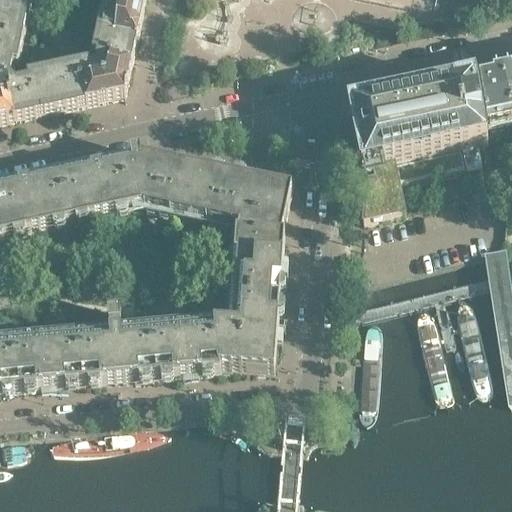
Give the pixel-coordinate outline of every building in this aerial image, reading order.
[(0,0),(0,17),(23,23),(27,0),(0,0)] [(137,46),(147,1),(144,0),(109,0),(102,38),(137,46)] [(0,65),(14,68),(23,23),(0,17),(0,65)] [(126,102),(137,46),(102,38),(95,71),(99,71),(107,106),(126,102)] [(14,68),(0,65),(0,128),(16,125),(9,91),(14,85),(11,82),(14,68)] [(99,71),(95,71),(79,75),(86,110),(107,106),(99,71)] [(86,110),(79,75),(50,81),(57,116),(86,110)] [(511,79),(510,80),(505,82),(505,81),(503,81),(511,123),(511,79)] [(57,116),(50,81),(29,86),(37,121),(57,116)] [(511,128),(511,123),(503,81),(479,86),(489,134),(511,128)] [(37,121),(29,86),(17,88),(14,85),(9,91),(16,125),(37,121)] [(485,173),(481,152),(489,150),(476,87),(457,91),(457,92),(349,115),(368,203),(365,204),(363,229),(405,220),(399,191),(485,173)] [(154,216),(164,168),(147,165),(140,158),(140,157),(130,159),(131,163),(126,167),(126,166),(125,167),(126,168),(123,168),(133,215),(143,213),(154,216)] [(133,215),(123,168),(61,182),(71,229),(133,215)] [(218,229),(228,182),(225,181),(225,179),(223,176),(216,174),(213,176),(212,179),(164,168),(154,216),(218,229)] [(282,242),(292,195),(246,186),(247,183),(245,180),(238,179),(235,181),(234,183),(228,182),(218,229),(239,234),(239,238),(282,242)] [(71,229),(61,182),(0,194),(0,197),(10,242),(71,229)] [(486,204),(482,184),(469,187),(473,207),(486,204)] [(0,244),(10,242),(0,197),(0,244)] [(280,305),(283,265),(285,242),(282,242),(239,238),(236,238),(232,302),(280,305)] [(274,380),(277,339),(280,305),(232,302),(229,333),(216,332),(220,379),(229,379),(229,376),(274,380)] [(157,384),(153,336),(122,339),(121,330),(120,318),(108,319),(109,332),(110,340),(79,343),(83,391),(157,384)] [(363,335),(357,413),(359,419),(361,424),(365,429),(369,425),(372,421),(375,414),(376,408),(382,336),(382,333),(381,330),(380,328),(376,326),(373,325),(370,326),(366,327),(365,328),(364,331),(363,335)] [(220,379),(216,332),(216,330),(153,336),(157,384),(220,379)] [(83,391),(79,343),(15,348),(19,397),(83,391)] [(0,398),(19,397),(15,348),(0,349),(0,398)] [(49,454),(53,461),(82,460),(127,456),(146,454),(171,442),(144,435),(127,436),(80,440),(50,446),(49,454)] [(0,469),(28,466),(26,445),(0,447),(0,469)]
